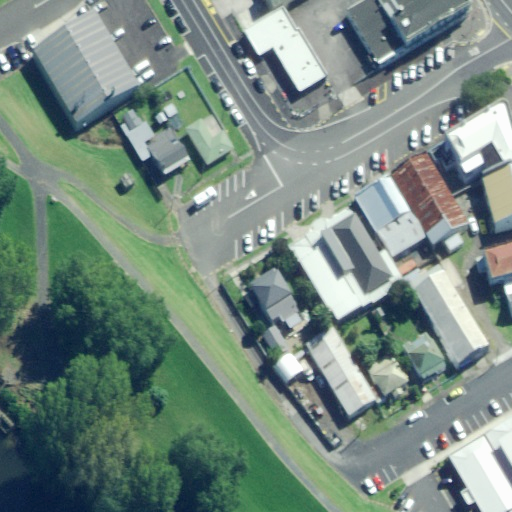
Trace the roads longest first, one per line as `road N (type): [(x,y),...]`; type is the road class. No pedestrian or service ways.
road 1 (residential): [(181,0),(257,125),(287,149),(321,151)]
road 2 (unclassified): [(370,466),(511,379)]
road 3 (unclassified): [(321,151),(454,73)]
road 4 (unclassified): [(200,236),(321,151)]
